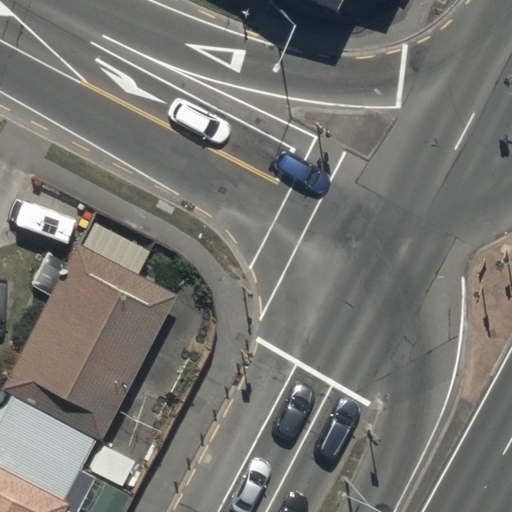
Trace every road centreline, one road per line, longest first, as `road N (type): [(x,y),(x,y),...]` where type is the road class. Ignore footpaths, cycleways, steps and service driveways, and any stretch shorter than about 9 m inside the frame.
road 1 (tertiary): [(0,20),(394,248)]
road 2 (tertiary): [(95,0),(272,73),(380,85),(502,57)]
road 3 (primary): [(259,511),(394,248)]
road 4 (primary): [(394,248),(416,266),(425,289),(430,355),(421,409),(373,511)]
road 5 (primary): [(394,248),(502,57)]
road 6 (primary): [(511,196),(444,242),(394,248)]
